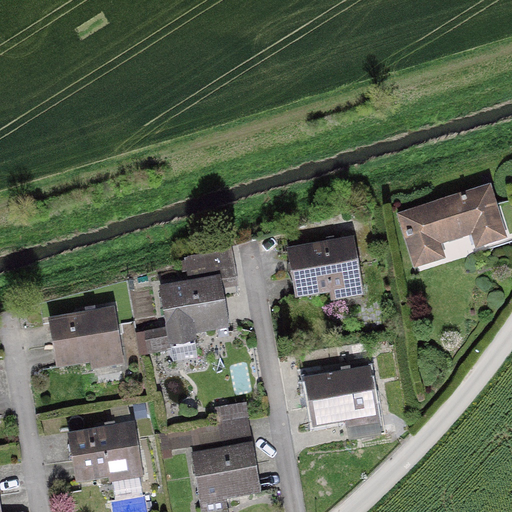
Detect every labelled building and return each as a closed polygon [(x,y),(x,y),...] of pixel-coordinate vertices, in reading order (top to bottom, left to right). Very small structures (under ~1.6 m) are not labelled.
[(487,194),(401,219),(415,265),(501,239),(487,194)] [(299,299),(358,289),(350,243),(291,254),(299,299)] [(219,283),(164,293),(172,339),(227,329),(219,283)] [(51,326),(58,369),(119,358),(112,316),(51,326)] [(316,429),(376,418),(368,374),(308,385),(316,429)] [(69,441),(77,485),(141,474),(133,429),(69,441)] [(256,488),(250,453),(197,462),(203,498),(256,488)]
